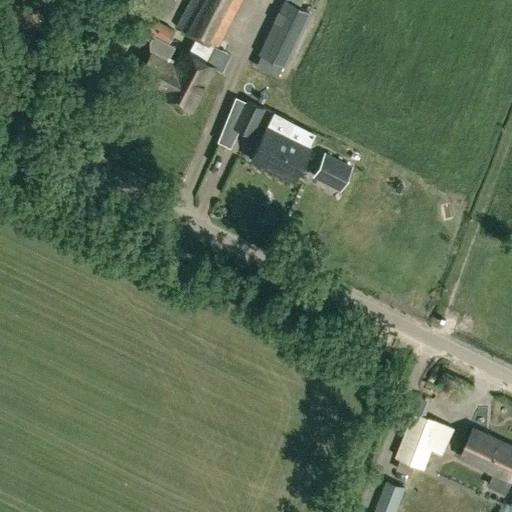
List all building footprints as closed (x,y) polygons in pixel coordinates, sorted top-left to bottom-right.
[(188,0),(176,25),(212,42),(216,44),(238,0),(188,0)] [(284,65),(311,10),(299,4),(300,0),(281,0),(256,52),(284,65)] [(167,42),(174,28),(148,14),(141,27),(167,42)] [(162,87),(160,91),(191,107),(213,64),(203,59),(212,42),(196,35),(188,51),(182,48),(174,64),(162,87)] [(150,52),(138,75),(162,87),(174,64),(150,52)] [(250,134),(264,106),(245,97),(232,126),(250,134)] [(311,136),(316,123),(271,108),(267,121),(311,136)] [(309,146),(285,134),(266,125),(265,125),(250,157),(293,178),(309,146)] [(351,165),(324,151),(312,176),(339,189),(351,165)] [(443,450),(453,425),(440,420),(441,419),(414,409),(396,454),(424,465),(431,446),(443,450)] [(511,477),(511,474),(511,443),(473,426),(460,454),(511,477)] [(386,478),(372,511),(396,511),(406,485),(386,478)]
